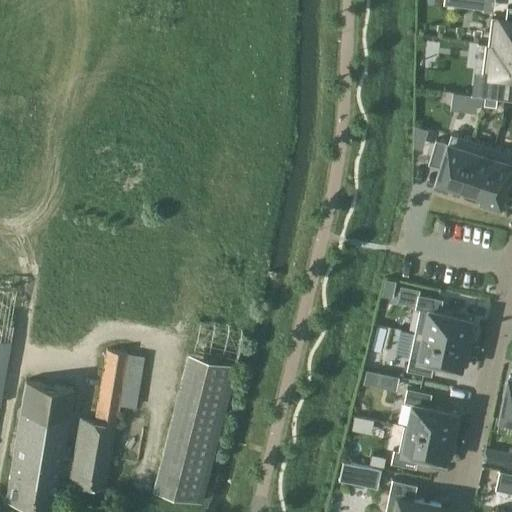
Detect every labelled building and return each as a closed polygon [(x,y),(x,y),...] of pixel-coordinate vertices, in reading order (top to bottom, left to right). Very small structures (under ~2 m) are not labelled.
[(511,1),(501,0),(495,45),(511,47),(511,1)] [(85,63),(88,44),(69,41),(66,59),(85,63)] [(491,77),(489,90),(511,92),(511,47),(495,45),(491,77)] [(453,92),(451,107),(476,111),(477,104),(482,105),(483,96),(471,94),(453,92)] [(485,96),(484,105),(496,106),(497,97),(485,96)] [(414,125),(413,147),(421,150),(428,130),(414,125)] [(436,139),(429,162),(441,167),(437,179),(459,186),(470,149),(448,143),(436,139)] [(470,149),(459,186),(477,191),(479,192),(491,156),(470,149)] [(477,191),(476,196),(500,203),(511,163),(511,162),(491,156),(479,192),(477,191)] [(36,302),(151,315),(153,293),(210,300),(214,268),(164,262),(166,242),(126,237),(124,257),(155,260),(153,280),(40,266),(36,302)] [(385,277),(381,292),(394,295),(398,280),(385,277)] [(428,295),(425,308),(434,310),(429,335),(471,344),(476,322),(471,321),(472,318),(450,313),(452,301),(428,295)] [(202,499),(244,329),(201,318),(191,352),(158,488),(202,499)] [(415,357),(412,370),(436,375),(439,363),(461,367),(462,364),(466,365),(471,344),(429,335),(424,359),(415,357)] [(79,417),(68,484),(104,489),(126,352),(105,349),(93,419),(79,417)] [(366,369),(364,382),(377,385),(380,372),(366,369)] [(511,375),(502,417),(511,419),(511,375)] [(53,507),(73,388),(24,380),(5,499),(53,507)] [(413,388),(410,401),(419,403),(413,427),(455,436),(460,414),(461,412),(434,406),(436,393),(413,388)] [(399,450),(396,462),(421,467),(423,455),(445,460),(446,457),(451,458),(455,436),(413,427),(408,452),(399,450)] [(372,454),(370,464),(383,467),(385,458),(372,454)] [(342,460),(339,479),(377,487),(381,468),(342,460)] [(511,471),(503,470),(500,483),(511,485),(511,471)] [(399,495),(395,511),(439,511),(441,504),(423,500),(426,487),(402,482),(399,495)]
